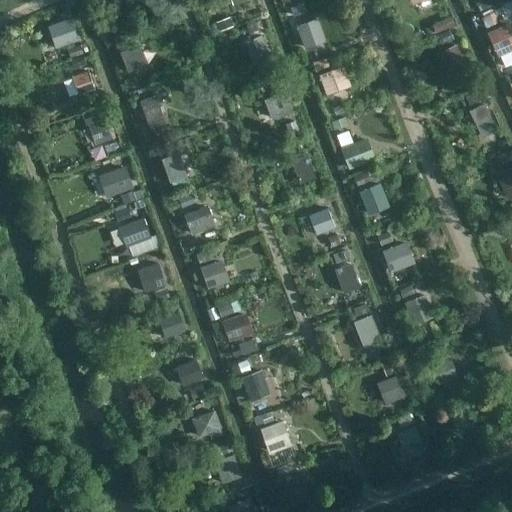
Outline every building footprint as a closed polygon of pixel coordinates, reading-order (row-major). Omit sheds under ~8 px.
[(130,15),(124,0),(115,0),(101,5),(108,23),(130,15)] [(486,0),(481,0),(476,3),(480,11),(490,7),(486,0)] [(511,1),(502,6),(507,17),(511,14),(511,1)] [(303,3),(291,8),(293,17),(306,12),(303,3)] [(493,14),(484,17),(488,27),(497,23),(493,14)] [(78,40),(70,18),(47,27),(55,49),(78,40)] [(229,18),(217,23),(220,31),(233,26),(229,18)] [(326,42),(318,18),(296,26),(304,49),(326,42)] [(444,20),(432,25),(436,34),(448,28),(444,20)] [(256,23),(246,26),(248,34),(258,31),(256,23)] [(487,33),(498,58),(511,51),(511,30),(509,24),(487,33)] [(432,27),(426,29),(429,35),(435,33),(432,27)] [(449,30),(437,36),(441,45),(454,39),(449,30)] [(126,33),(113,38),(116,47),(129,42),(126,33)] [(271,58),(262,35),(243,42),(252,66),(271,58)] [(80,45),(67,50),(70,58),(83,54),(80,45)] [(139,45),(120,53),(128,72),(147,65),(139,45)] [(450,75),(466,67),(456,45),(440,52),(450,75)] [(83,55),(71,60),(74,69),(87,65),(83,55)] [(326,58),(313,63),(316,73),(329,68),(326,58)] [(343,65),(318,75),(326,95),(350,85),(343,65)] [(94,89),(87,71),(72,77),(78,95),(94,89)] [(478,91),(467,95),(471,104),(482,100),(478,91)] [(291,113),(283,93),(266,99),(274,120),(291,113)] [(165,123),(155,96),(139,102),(149,129),(165,123)] [(484,103),(479,106),(469,111),(482,138),(497,131),(484,103)] [(344,117),(331,122),(334,130),(347,125),(344,117)] [(112,139),(105,119),(89,125),(96,144),(112,139)] [(296,122),(286,125),(290,135),(299,132),(296,122)] [(368,139),(341,149),(347,166),(374,157),(368,139)] [(114,143),(104,147),(107,153),(116,150),(114,143)] [(48,145),(39,148),(42,158),(51,155),(48,145)] [(511,159),(508,152),(495,158),(499,167),(511,160),(511,159)] [(187,176),(179,153),(161,159),(169,183),(187,176)] [(316,178),(307,155),(291,161),(300,184),(316,178)] [(511,199),(511,165),(495,174),(508,201),(511,199)] [(133,189),(124,166),(97,176),(106,199),(133,189)] [(367,173),(354,178),(357,187),(370,181),(367,173)] [(389,207),(380,183),(358,192),(368,216),(389,207)] [(132,191),(120,196),(123,205),(136,200),(132,191)] [(179,199),(182,208),(194,203),(191,195),(179,199)] [(143,199),(134,203),(136,209),(145,206),(143,199)] [(215,226),(207,206),(183,215),(192,236),(215,226)] [(314,212),(315,214),(300,219),(307,237),(321,232),(322,234),(335,229),(327,207),(314,212)] [(128,208),(114,213),(118,222),(131,217),(128,208)] [(151,239),(143,217),(118,226),(126,248),(151,239)] [(389,231),(378,236),(381,245),(393,241),(389,231)] [(337,235),(328,238),(332,248),(341,244),(337,235)] [(415,263),(407,241),(382,251),(390,273),(415,263)] [(347,250),(333,254),(336,264),(350,259),(347,250)] [(209,251),(196,255),(199,263),(212,259),(209,251)] [(158,263),(149,266),(145,254),(130,258),(134,271),(137,270),(144,293),(165,286),(158,263)] [(229,282),(222,260),(200,267),(208,289),(229,282)] [(361,287),(351,263),(334,270),(343,294),(361,287)] [(410,286),(399,290),(403,298),(414,293),(410,286)] [(167,289),(155,293),(158,301),(170,297),(167,289)] [(425,295),(405,303),(413,324),(434,316),(425,295)] [(230,303),(218,308),(221,318),(234,313),(230,303)] [(365,304),(353,308),(356,317),(368,312),(365,304)] [(185,332),(178,312),(158,318),(165,339),(185,332)] [(253,334),(246,313),(222,321),(229,343),(253,334)] [(382,342),(371,315),(353,322),(364,349),(382,342)] [(436,344),(424,349),(427,357),(439,352),(436,344)] [(204,379),(196,359),(175,367),(183,387),(204,379)] [(430,367),(436,384),(457,376),(451,359),(430,367)] [(391,360),(381,364),(385,375),(395,372),(391,360)] [(271,389),(264,372),(262,367),(239,375),(248,398),(271,389)] [(404,397),(395,376),(376,383),(384,405),(404,397)] [(202,385),(190,390),(193,399),(205,394),(202,385)] [(451,398),(444,400),(448,411),(455,408),(451,398)] [(479,436),(467,408),(450,415),(462,444),(479,436)] [(223,434),(221,430),(214,410),(191,418),(198,438),(210,434),(211,439),(223,434)] [(271,412),(261,416),(264,425),(274,422),(271,412)] [(409,414),(397,419),(400,428),(413,423),(409,414)] [(292,445),(283,420),(260,429),(269,454),(292,445)] [(426,451),(415,425),(396,433),(401,446),(398,447),(403,461),(426,451)] [(202,440),(192,444),(195,451),(205,447),(202,440)] [(230,443),(219,447),(222,455),(233,451),(230,443)] [(241,476),(233,455),(214,462),(222,483),(241,476)] [(287,465),(277,469),(279,476),(289,472),(287,465)] [(312,485),(307,473),(282,483),(292,508),(306,502),(301,489),(312,485)] [(230,496),(218,501),(221,508),(233,503),(230,496)] [(230,511),(255,511),(250,498),(233,505),(230,511)]
